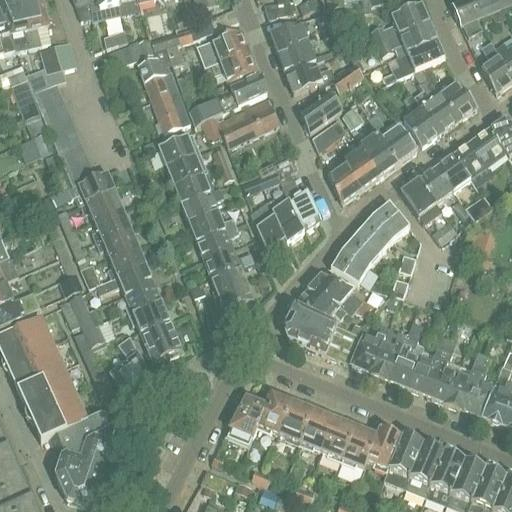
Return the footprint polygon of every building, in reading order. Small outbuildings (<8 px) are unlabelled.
[(41,0),(22,0),(19,1),(32,54),(41,51),(50,48),(46,32),(48,31),(41,0)] [(72,0),(81,26),(96,22),(94,14),(90,15),(88,4),(92,3),(93,5),(97,4),(96,0),(72,0)] [(115,0),(96,0),(97,4),(93,5),(92,3),(88,4),(90,15),(94,14),(96,22),(110,19),(109,13),(119,11),(115,0)] [(121,20),(140,16),(138,8),(137,8),(134,0),(115,0),(119,11),(121,20)] [(134,0),(137,8),(138,8),(160,3),(160,2),(158,2),(157,0),(134,0)] [(192,0),(196,14),(206,12),(203,0),(192,0)] [(203,0),(206,12),(217,9),(215,0),(203,0)] [(275,0),(278,9),(289,7),(286,0),(275,0)] [(372,10),(383,8),(381,0),(379,0),(369,2),(372,10)] [(462,30),(476,24),(511,8),(511,0),(473,0),(470,2),(460,6),(451,10),(460,31),(462,30)] [(0,20),(8,41),(19,38),(22,56),(32,54),(19,1),(0,5),(0,20)] [(372,10),(369,2),(368,1),(360,3),(363,12),(370,11),(372,11),(372,10)] [(319,14),(319,13),(316,4),(305,8),(309,17),(319,14)] [(268,26),(293,21),(289,7),(278,9),(264,12),(268,26)] [(301,20),(309,17),(305,8),(298,10),(301,20)] [(392,21),(395,30),(385,34),(383,31),(371,37),(376,50),(429,28),(421,9),(392,21)] [(363,12),(333,19),(336,33),(373,24),(370,11),(363,12)] [(238,27),(233,14),(210,24),(211,25),(209,26),(212,38),(238,27)] [(317,21),(322,33),(329,31),(324,19),(317,21)] [(0,58),(4,57),(0,43),(8,41),(0,20),(0,58)] [(482,35),(476,24),(462,30),(468,43),(482,35)] [(190,34),(191,34),(193,45),(194,45),(212,38),(209,26),(190,34)] [(303,37),(309,35),(305,26),(300,28),(272,39),(279,58),(307,47),(303,37)] [(437,47),(429,28),(376,50),(381,62),(394,57),(392,54),(394,53),(398,63),(437,47)] [(191,34),(190,34),(175,39),(179,50),(181,49),(193,45),(191,34)] [(212,47),(217,61),(208,64),(211,71),(211,72),(250,57),(242,35),(212,47)] [(115,41),(118,50),(127,46),(125,37),(115,41)] [(175,39),(150,47),(154,60),(166,56),(179,50),(175,39)] [(149,44),(129,51),(127,52),(129,59),(140,55),(142,64),(143,64),(144,64),(154,60),(150,47),(149,44)] [(38,57),(41,64),(44,74),(46,81),(63,76),(76,72),(69,47),(49,52),(50,54),(38,57)] [(279,58),(286,78),(315,68),(323,65),(321,60),(313,63),(307,47),(279,58)] [(412,77),(420,74),(429,70),(444,64),(437,47),(398,63),(401,71),(391,75),(393,78),(382,82),(382,83),(380,84),(382,90),(412,78),(412,77)] [(490,68),(481,74),(496,99),(511,87),(511,84),(490,48),(482,54),(490,68)] [(491,48),(490,48),(511,84),(511,52),(508,55),(504,48),(495,55),(491,48)] [(181,49),(179,50),(166,56),(171,69),(172,71),(183,67),(179,55),(183,53),(181,49)] [(113,74),(142,64),(140,55),(129,59),(127,52),(108,58),(113,74)] [(138,73),(150,106),(177,96),(168,71),(171,69),(166,56),(154,60),(144,64),(146,71),(138,73)] [(228,89),(258,77),(250,57),(211,72),(211,71),(204,73),(208,84),(214,81),(223,78),(228,89)] [(359,78),(360,78),(365,75),(359,63),(355,66),(353,62),(352,63),(355,70),(359,78)] [(320,81),(315,68),(286,78),(293,98),(322,88),(331,82),(330,77),(320,81)] [(363,83),(360,78),(359,78),(355,70),(345,77),(330,88),(339,100),(355,89),(363,83)] [(437,81),(429,70),(420,74),(428,85),(437,81)] [(67,86),(63,77),(63,76),(46,81),(44,74),(31,79),(25,81),(33,99),(57,90),(56,89),(67,86)] [(420,88),(428,85),(420,74),(412,77),(412,78),(420,88)] [(5,82),(9,92),(27,86),(23,76),(5,82)] [(183,105),(194,101),(186,81),(176,84),(183,105)] [(222,118),(267,100),(259,81),(230,93),(233,100),(217,107),(189,118),(194,132),(215,123),(221,121),(222,120),(222,118)] [(26,129),(41,123),(27,88),(11,94),(25,129),(26,129)] [(458,89),(440,101),(440,102),(458,127),(476,114),(458,89)] [(33,99),(38,111),(62,101),(57,90),(33,99)] [(440,139),(458,127),(440,102),(440,101),(432,91),(414,103),(440,139)] [(189,129),(177,96),(150,106),(163,139),(189,129)] [(310,139),(341,117),(328,98),(300,118),(310,139)] [(414,120),(404,128),(422,153),(440,139),(414,103),(411,99),(403,104),(414,120)] [(66,111),(62,101),(38,111),(42,121),(66,111)] [(278,132),(268,105),(222,126),(221,121),(215,123),(225,145),(228,154),(278,132)] [(70,122),(66,111),(42,121),(46,132),(70,122)] [(354,114),(342,122),(350,135),(363,127),(354,114)] [(399,132),(390,138),(386,132),(377,119),(369,125),(374,133),(373,134),(398,170),(416,157),(399,132)] [(75,132),(70,122),(46,132),(49,137),(48,138),(50,142),(75,132)] [(26,129),(28,133),(32,142),(46,136),(41,123),(26,129)] [(215,123),(194,132),(196,136),(202,133),(209,151),(225,145),(215,123)] [(511,131),(505,123),(495,130),(487,135),(505,160),(511,169),(511,131)] [(338,125),(326,134),(333,148),(347,138),(338,125)] [(79,142),(75,132),(50,142),(54,153),(79,142)] [(312,144),(318,158),(333,148),(326,134),(312,144)] [(362,153),(361,154),(380,183),(398,170),(373,134),(364,140),(367,145),(360,150),(362,153)] [(487,135),(470,148),(487,173),(505,160),(487,135)] [(54,153),(50,142),(48,138),(19,149),(23,157),(35,152),(40,163),(56,156),(54,153)] [(339,161),(358,147),(353,140),(334,154),(339,161)] [(192,141),(166,151),(159,154),(167,173),(199,160),(192,141)] [(57,157),(56,158),(59,163),(84,153),(79,142),(54,153),(56,156),(57,157)] [(141,151),(143,159),(158,153),(155,145),(141,151)] [(470,148),(452,161),(470,185),(487,173),(470,148)] [(88,163),(84,153),(59,163),(63,173),(88,163)] [(346,170),(361,196),(380,183),(361,154),(344,166),(346,170)] [(219,174),(229,170),(223,155),(213,159),(219,174)] [(45,162),(51,179),(63,174),(63,173),(59,163),(56,158),(45,162)] [(167,173),(174,191),(207,178),(199,160),(167,173)] [(259,179),(257,179),(259,184),(276,176),(270,161),(254,167),(259,179)] [(452,161),(435,173),(453,197),(470,185),(452,161)] [(93,173),(88,163),(63,173),(63,174),(67,184),(93,173)] [(319,226),(305,194),(292,163),(274,171),(276,176),(281,188),(280,189),(282,193),(288,207),(289,206),(303,237),(319,226)] [(229,170),(219,174),(224,188),(234,184),(229,170)] [(346,170),(330,182),(342,210),(361,196),(346,170)] [(96,182),(93,173),(67,184),(71,192),(96,182)] [(435,173),(418,186),(436,210),(453,197),(435,173)] [(51,179),(58,197),(58,198),(71,193),(71,192),(67,184),(63,174),(51,179)] [(263,195),(280,189),(281,188),(276,176),(259,184),(261,189),(263,195)] [(174,191),(182,210),(220,195),(219,193),(214,196),(207,178),(174,191)] [(108,179),(97,184),(96,182),(71,192),(71,193),(58,198),(58,197),(51,200),(55,211),(72,203),(82,199),(86,209),(115,197),(108,179)] [(257,179),(240,185),(243,196),(261,189),(259,184),(257,179)] [(435,226),(428,215),(436,210),(418,186),(400,198),(418,223),(419,222),(430,237),(438,230),(441,229),(438,224),(435,226)] [(182,210),(189,229),(217,217),(213,208),(224,203),(220,195),(182,210)] [(123,215),(115,197),(86,209),(80,211),(84,220),(90,218),(94,227),(123,215)] [(481,221),(492,214),(483,201),(465,214),(473,225),(472,225),(474,227),(481,221)] [(36,207),(45,227),(53,223),(45,204),(36,207)] [(465,230),(472,225),(473,225),(465,214),(459,205),(452,210),(465,230)] [(250,220),(254,230),(268,262),(286,249),(272,218),(268,206),(260,213),(250,220)] [(289,206),(288,207),(272,218),(286,249),(303,237),(289,206)] [(389,208),(381,214),(372,222),(393,246),(409,233),(389,208)] [(131,234),(123,215),(94,227),(97,236),(92,238),(96,248),(131,234)] [(73,235),(66,217),(65,216),(57,219),(65,239),(73,235)] [(165,228),(173,224),(169,217),(162,220),(165,228)] [(189,229),(196,247),(231,233),(236,231),(233,223),(221,227),(217,217),(189,229)] [(380,259),(393,246),(372,222),(357,239),(380,259)] [(45,227),(52,245),(60,241),(53,223),(45,227)] [(449,227),(432,239),(440,251),(457,239),(449,227)] [(196,247),(204,266),(232,254),(228,244),(239,238),(236,231),(231,233),(196,247)] [(138,252),(131,234),(96,248),(100,257),(105,254),(109,264),(138,252)] [(82,254),(73,235),(65,239),(73,258),(82,254)] [(457,250),(453,263),(489,275),(492,264),(488,263),(495,244),(475,237),(469,254),(457,250)] [(368,273),(380,259),(357,239),(342,256),(368,273)] [(47,270),(60,264),(68,260),(60,241),(52,245),(55,252),(42,257),(47,270)] [(0,247),(0,268),(10,264),(0,268),(0,256),(3,255),(0,247)] [(146,270),(138,252),(109,264),(113,273),(107,275),(111,285),(146,270)] [(90,274),(82,254),(73,258),(81,277),(90,274)] [(204,266),(211,284),(240,273),(254,268),(251,258),(241,262),(240,261),(235,263),(232,254),(204,266)] [(342,256),(331,274),(358,291),(368,273),(342,256)] [(60,264),(68,283),(76,279),(68,260),(60,264)] [(401,268),(412,272),(415,264),(403,260),(401,268)] [(259,277),(267,274),(262,263),(255,266),(259,277)] [(0,290),(5,288),(18,283),(10,264),(0,268),(0,290)] [(412,272),(401,268),(398,276),(410,280),(412,272)] [(111,286),(97,291),(96,292),(100,301),(121,292),(125,301),(154,289),(146,270),(111,285),(111,286)] [(253,305),(243,281),(240,273),(211,284),(224,317),(253,305)] [(89,294),(96,292),(97,291),(90,274),(81,277),(89,294)] [(68,283),(74,298),(75,299),(83,295),(76,279),(68,283)] [(320,281),(306,297),(339,312),(340,311),(346,317),(350,321),(354,317),(366,322),(370,311),(362,308),(362,307),(351,298),(353,296),(320,281)] [(393,292),(405,296),(407,288),(396,284),(393,292)] [(0,290),(0,312),(13,307),(5,288),(0,290)] [(125,301),(129,311),(125,312),(129,321),(161,307),(154,289),(125,301)] [(201,289),(190,293),(193,302),(204,297),(201,289)] [(405,296),(393,292),(391,300),(400,303),(402,304),(405,296)] [(334,331),(346,317),(340,311),(339,312),(306,297),(293,312),(295,313),(334,331)] [(20,322),(40,313),(33,298),(13,307),(0,312),(0,334),(22,325),(20,322)] [(75,322),(89,315),(81,300),(68,306),(75,322)] [(391,300),(384,307),(388,308),(386,312),(395,315),(400,303),(391,300)] [(80,331),(75,322),(68,306),(59,310),(71,335),(80,331)] [(137,329),(140,337),(140,338),(169,326),(161,307),(129,321),(133,330),(137,329)] [(345,371),(356,341),(350,338),(336,332),(334,331),(295,313),(284,334),(283,334),(288,346),(323,361),(345,371)] [(89,315),(75,322),(80,331),(82,337),(102,327),(96,314),(89,317),(89,315)] [(12,376),(17,395),(64,373),(41,322),(0,340),(0,353),(4,361),(10,363),(14,371),(12,376)] [(140,338),(152,367),(181,354),(169,326),(140,338)] [(82,337),(83,337),(90,354),(106,346),(98,330),(103,328),(102,327),(82,337)] [(355,329),(350,338),(356,341),(360,332),(355,329)] [(388,387),(389,388),(410,332),(401,329),(398,337),(397,340),(388,336),(387,336),(369,380),(388,388),(388,387)] [(389,388),(407,395),(422,356),(422,357),(424,352),(417,348),(418,345),(415,344),(419,332),(412,329),(410,332),(389,388)] [(363,341),(350,372),(369,380),(387,336),(388,336),(389,334),(380,330),(375,345),(363,341)] [(104,381),(90,354),(83,337),(72,342),(94,385),(104,381)] [(131,405),(153,388),(137,357),(130,341),(117,350),(128,364),(110,379),(131,405)] [(407,395),(426,402),(448,344),(441,341),(437,353),(433,361),(422,357),(422,356),(407,395)] [(426,402),(445,410),(460,371),(449,367),(451,359),(456,348),(448,344),(426,402)] [(449,412),(463,418),(485,361),(477,358),(471,375),(460,371),(445,410),(449,412)] [(511,404),(511,399),(503,396),(510,376),(511,371),(511,359),(508,358),(496,386),(497,386),(493,394),(482,425),(487,427),(502,433),(511,404)] [(469,420),(482,425),(493,394),(497,386),(496,386),(487,382),(494,364),(485,361),(463,418),(469,420)] [(35,428),(41,448),(49,445),(88,427),(88,426),(64,373),(17,395),(28,412),(34,414),(37,422),(35,428)] [(104,382),(104,381),(94,385),(103,405),(114,399),(106,381),(104,382)] [(258,432),(279,440),(292,408),(271,400),(266,412),(258,432)] [(247,455),(252,444),(253,444),(258,432),(266,412),(246,404),(230,435),(224,445),(247,455)] [(511,404),(502,433),(511,437),(511,404)] [(279,440),(300,449),(314,417),(292,408),(279,440)] [(105,464),(115,432),(107,417),(88,426),(88,427),(105,464)] [(300,449),(322,458),(335,425),(314,417),(300,449)] [(322,458),(343,466),(356,434),(335,425),(322,458)] [(90,508),(105,464),(88,427),(49,445),(60,469),(55,482),(67,507),(80,511),(83,511),(90,509),(90,508)] [(0,511),(33,511),(33,509),(0,434),(0,511)] [(364,475),(367,467),(377,442),(356,434),(343,466),(364,475)] [(380,435),(377,442),(367,467),(388,476),(402,443),(380,435)] [(388,476),(400,480),(395,492),(404,496),(423,452),(402,443),(388,476)] [(443,460),(423,452),(404,496),(424,504),(443,460)] [(216,460),(211,469),(219,472),(224,463),(216,460)] [(445,511),(464,468),(443,460),(424,504),(445,511)] [(470,511),(485,477),(464,468),(445,511),(470,511)] [(137,487),(148,492),(154,480),(144,474),(137,487)] [(255,475),(252,484),(251,485),(259,489),(263,479),(255,475)] [(207,477),(200,489),(214,495),(220,482),(207,477)] [(494,511),(505,485),(485,477),(470,511),(494,511)] [(270,482),(263,479),(259,489),(266,491),(270,482)] [(511,511),(511,487),(505,485),(494,511),(511,511)] [(248,501),(250,496),(251,492),(239,487),(235,497),(248,501)] [(205,491),(202,498),(210,502),(213,494),(205,491)] [(297,493),(294,502),(302,505),(306,496),(297,493)] [(259,507),(270,511),(274,511),(279,501),(264,495),(263,498),(260,497),(257,504),(260,505),(259,507)] [(314,499),(306,496),(302,505),(310,508),(314,499)] [(285,511),(289,505),(279,501),(274,511),(285,511)]
